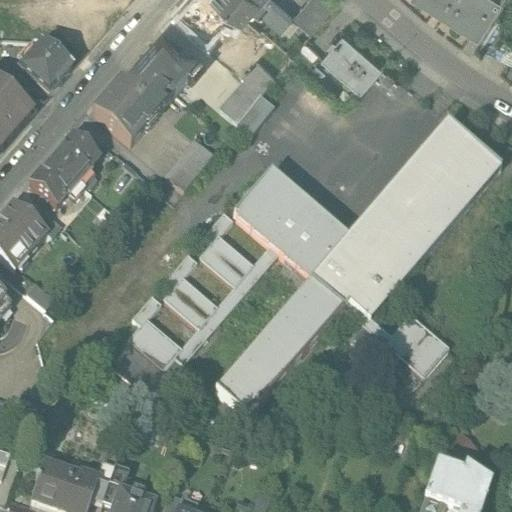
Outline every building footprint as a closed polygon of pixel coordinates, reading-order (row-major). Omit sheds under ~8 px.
[(236,14),(219,0),(193,0),(179,16),(205,39),(220,22),(230,26),(230,27),(231,28),(236,14)] [(265,0),(219,0),(236,14),(246,3),(280,32),(290,21),(265,0)] [(322,0),(308,0),(291,22),(309,37),(333,9),(322,0)] [(423,0),(475,33),(495,0),(423,0)] [(109,30),(79,3),(41,47),(71,73),(109,30)] [(496,21),(478,50),(495,58),(509,27),(496,21)] [(200,69),(161,36),(135,67),(173,100),(186,85),(182,82),(195,67),(199,71),(200,69)] [(321,62),(359,94),(380,70),(342,38),(321,62)] [(41,47),(32,46),(19,61),(25,65),(18,73),(48,99),(71,73),(41,47)] [(256,66),(240,84),(243,86),(260,100),(274,82),(256,66)] [(135,67),(91,117),(130,150),(145,133),(146,134),(164,114),(162,113),(173,100),(135,67)] [(243,86),(218,114),(236,130),(260,100),(243,86)] [(0,152),(30,119),(0,92),(0,152)] [(72,139),(50,164),(78,189),(89,177),(87,176),(98,163),(72,139)] [(193,144),(164,181),(183,197),(212,159),(193,144)] [(78,189),(50,164),(28,189),(55,212),(66,200),(68,201),(78,189)] [(12,207),(0,221),(0,263),(8,271),(30,246),(36,250),(47,238),(12,207)] [(53,305),(34,290),(26,300),(44,316),(53,305)] [(421,384),(405,370),(398,378),(405,383),(390,400),(400,409),(421,384)] [(114,474),(101,510),(105,511),(113,511),(121,492),(126,478),(119,476),(122,470),(116,468),(114,474)] [(79,483),(43,470),(38,487),(37,487),(35,491),(36,491),(30,508),(41,511),(87,511),(90,507),(97,486),(80,480),(79,483)] [(97,486),(90,507),(101,510),(114,474),(103,470),(97,486)] [(483,511),(490,494),(463,476),(460,482),(436,474),(421,511),(483,511)] [(113,511),(151,511),(155,504),(121,492),(113,511)] [(264,511),(268,503),(256,498),(250,511),(264,511)] [(178,511),(180,506),(168,501),(164,511),(178,511)]
